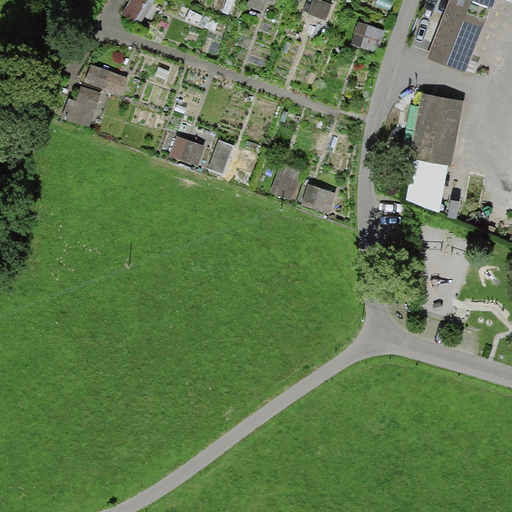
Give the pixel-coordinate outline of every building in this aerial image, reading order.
[(274,0),(249,0),(248,5),(264,10),(268,0),(274,2),(274,0)] [(333,3),(322,0),(313,0),(309,15),(327,20),(333,3)] [(453,0),(431,59),(466,73),(490,10),(493,12),(497,0),(453,0)] [(385,30),(360,22),(353,44),(378,51),(385,30)] [(128,78),(91,66),(86,82),(123,94),(128,78)] [(88,128),(101,93),(82,86),(76,102),(70,100),(63,119),(88,128)] [(463,101),(422,93),(401,200),(422,204),(431,162),(450,166),(463,101)] [(196,164),(202,145),(178,137),(171,155),(196,164)] [(223,175),(235,147),(219,141),(207,169),(223,175)] [(292,200),(303,172),(283,164),(272,191),(292,200)] [(337,191),(308,183),(302,204),(331,212),(337,191)]
